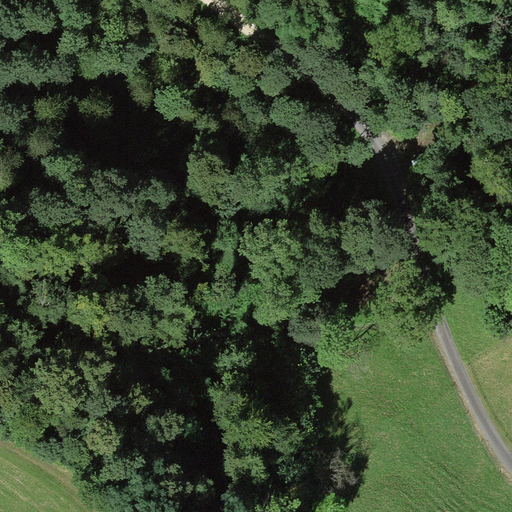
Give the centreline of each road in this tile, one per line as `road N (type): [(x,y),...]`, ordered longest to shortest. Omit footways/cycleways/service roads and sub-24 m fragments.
road 1 (track): [(210,0),(350,106),(375,139),(400,184),(431,304),(467,391),(511,467)]
road 2 (track): [(0,7),(134,126),(181,143),(281,152)]
road 3 (track): [(347,0),(392,52),(467,93),(482,114),(405,206)]
road 4 (track): [(207,220),(324,238),(405,206)]
road 5 (track): [(98,511),(27,435),(0,421)]
